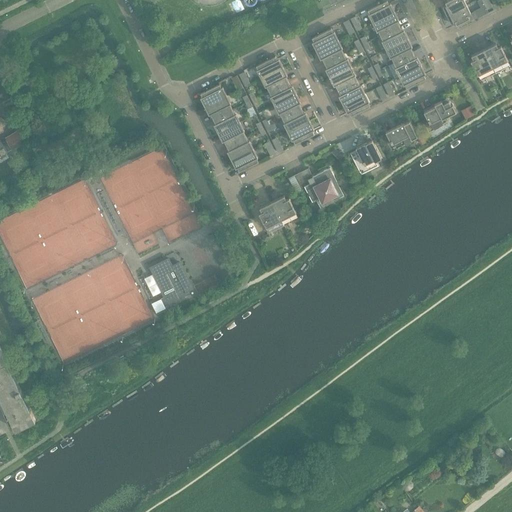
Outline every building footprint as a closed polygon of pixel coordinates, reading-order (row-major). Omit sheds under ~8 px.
[(466,5),(463,0),(443,0),(446,5),(443,6),(447,15),(466,5)] [(492,7),(488,0),(482,0),(487,10),(492,7)] [(372,23),(395,12),(390,3),(389,4),(387,1),(368,10),(370,15),(368,16),(372,23)] [(477,17),(474,11),(470,13),(466,5),(447,15),(451,23),(454,22),(457,27),(477,17)] [(400,26),(397,21),(399,21),(398,17),(395,12),(372,23),(376,30),(378,30),(380,36),(400,26)] [(362,28),(356,16),(351,19),(357,31),(362,28)] [(354,32),(349,20),(343,23),(349,34),(354,32)] [(408,39),(405,33),(404,30),(402,31),(400,26),(380,36),(383,42),(382,42),(385,50),(408,39)] [(331,28),(312,38),(314,41),(312,42),(316,51),(339,39),(335,32),(334,33),(331,28)] [(344,54),(341,48),(343,47),(339,39),(316,51),(321,60),(323,59),(325,63),(344,54)] [(413,53),(411,48),(413,47),(411,44),(408,39),(385,50),(389,57),(391,56),(394,62),(413,53)] [(508,60),(502,48),(499,49),(497,44),(484,50),(493,68),(508,60)] [(493,68),(484,50),(472,56),(474,61),(472,62),(478,75),(493,68)] [(421,65),(419,60),(417,57),(415,58),(413,53),(394,62),(397,68),(395,69),(399,77),(421,65)] [(352,66),(349,59),(347,60),(344,54),(325,63),(327,68),(325,69),(330,78),(352,66)] [(260,79),(283,67),(279,58),(277,59),(275,56),(256,66),(259,70),(257,71),(260,79)] [(426,78),(424,76),(426,75),(421,65),(399,77),(403,84),(404,83),(406,88),(426,78)] [(357,81),(354,75),(356,74),(352,66),(330,78),(334,87),(336,86),(338,90),(357,81)] [(288,82),(286,77),(288,76),(286,73),(283,67),(260,79),(264,86),(266,85),(269,91),(288,82)] [(250,84),(245,72),(244,72),(239,74),(245,86),(250,84)] [(0,101),(14,94),(1,73),(0,73),(0,101)] [(243,87),(237,75),(232,78),(238,90),(243,87)] [(366,93),(362,86),(360,87),(357,81),(338,90),(340,95),(339,96),(343,104),(366,93)] [(297,94),(294,88),(292,85),(290,86),(288,82),(269,91),(272,97),(270,98),(274,105),(297,94)] [(394,94),(389,82),(383,84),(389,96),(394,94)] [(205,106),(228,95),(224,87),(222,88),(220,84),(201,93),(202,96),(200,97),(205,106)] [(387,97),(381,86),(376,88),(382,100),(387,97)] [(370,106),(368,102),(369,101),(366,93),(343,104),(346,110),(348,114),(349,113),(351,116),(370,106)] [(301,108),(299,104),(301,103),(299,100),(297,94),(274,105),(278,113),(279,112),(282,118),(301,108)] [(232,109),(229,103),(231,102),(228,95),(205,106),(209,115),(211,114),(213,119),(232,109)] [(436,106),(424,112),(426,115),(429,122),(430,122),(430,123),(434,130),(445,124),(442,119),(448,116),(456,112),(453,105),(451,105),(448,98),(435,104),(436,106)] [(471,107),(462,112),(466,119),(474,114),(471,107)] [(310,121),(307,115),(305,112),(304,113),(301,108),(282,118),(285,124),(283,125),(287,132),(310,121)] [(241,122),(237,114),(235,115),(232,109),(213,119),(215,123),(214,124),(218,133),(241,122)] [(314,134),(313,131),(315,130),(310,121),(287,132),(291,140),(293,139),(295,143),(314,134)] [(402,125),(386,132),(388,136),(391,143),(392,143),(392,144),(403,138),(406,144),(413,141),(412,139),(417,136),(410,121),(402,125)] [(246,136),(243,130),(245,129),(241,122),(218,133),(223,142),(224,141),(227,146),(246,136)] [(8,152),(27,141),(19,129),(5,137),(7,141),(2,144),(1,140),(0,140),(0,163),(11,158),(8,152)] [(254,149),(250,141),(249,142),(246,136),(227,146),(229,150),(227,151),(231,160),(254,149)] [(283,149),(277,137),(272,140),(278,152),(283,149)] [(358,150),(351,153),(362,174),(379,165),(377,161),(381,159),(372,140),(357,148),(358,150)] [(275,153),(270,141),(264,144),(270,155),(275,153)] [(258,162),(256,157),(258,156),(254,149),(231,160),(236,169),(238,168),(239,171),(258,162)] [(338,150),(332,153),(340,160),(344,156),(338,150)] [(305,171),(295,175),(301,187),(305,186),(313,202),(321,198),(323,202),(338,194),(330,179),(335,177),(330,168),(313,177),(309,168),(308,168),(308,169),(309,170),(306,173),(305,171)] [(295,175),(289,179),(297,194),(303,191),(301,187),(295,175)] [(296,212),(290,200),(287,201),(285,196),(273,202),(281,220),(296,212)] [(281,220),(273,202),(260,209),(263,213),(260,214),(266,227),(281,220)] [(161,299),(165,308),(188,297),(185,292),(193,288),(180,262),(172,266),(169,258),(151,267),(154,273),(153,273),(162,292),(161,293),(164,297),(161,299)] [(0,333),(0,332),(0,397),(16,429),(35,419),(0,348),(0,333)]
